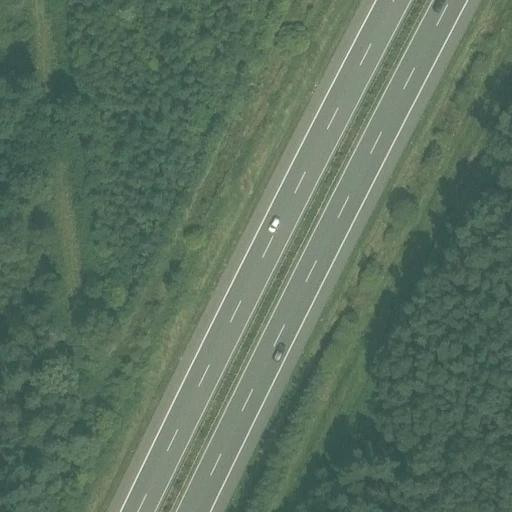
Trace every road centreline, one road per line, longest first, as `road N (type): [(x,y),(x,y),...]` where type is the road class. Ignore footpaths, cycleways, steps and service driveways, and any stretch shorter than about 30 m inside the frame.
road 1 (motorway): [(198,511),(458,0)]
road 2 (motorway): [(400,0),(141,511)]
road 3 (track): [(89,418),(38,0)]
